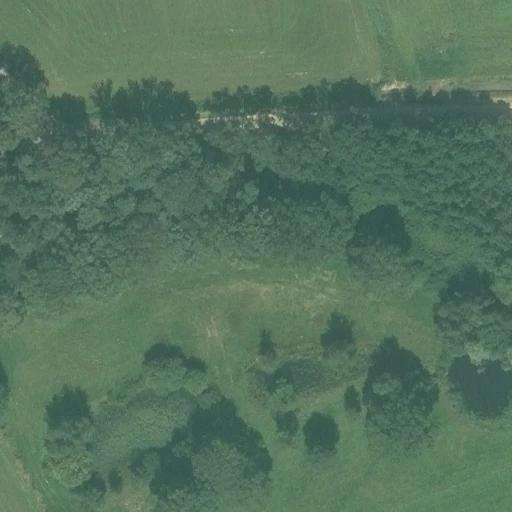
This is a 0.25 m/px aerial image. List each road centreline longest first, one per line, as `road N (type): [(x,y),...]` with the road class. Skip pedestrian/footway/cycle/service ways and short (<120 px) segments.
road 1 (track): [(511,112),(46,140)]
road 2 (track): [(33,141),(119,278)]
